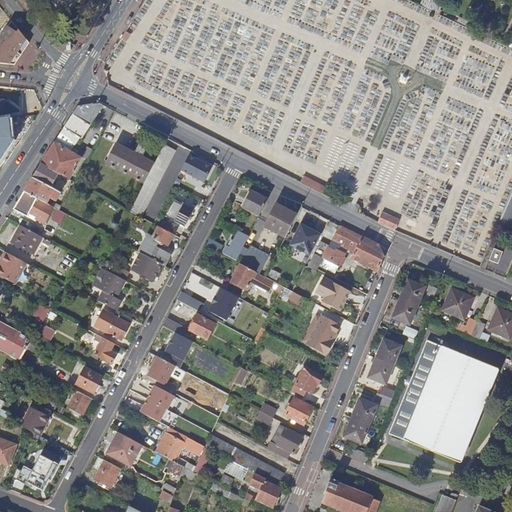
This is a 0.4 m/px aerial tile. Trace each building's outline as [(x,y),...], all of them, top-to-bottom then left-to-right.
[(3,34),(0,39),(0,63),(1,64),(9,65),(26,40),(12,22),(6,31),(3,28),(0,32),(3,34)] [(26,40),(9,65),(15,65),(29,44),(26,40)] [(81,137),(102,104),(99,102),(78,106),(24,191),(47,203),(49,199),(56,202),(60,193),(51,187),(58,173),(69,178),(81,157),(68,150),(77,135),(81,137)] [(168,146),(172,140),(167,137),(153,162),(143,182),(128,210),(139,216),(174,150),(168,146)] [(139,181),(143,182),(153,162),(141,156),(135,153),(115,144),(105,163),(108,165),(108,166),(112,168),(113,167),(121,171),(120,172),(125,174),(135,178),(134,179),(139,182),(139,181)] [(138,145),(135,153),(141,156),(145,148),(138,145)] [(180,169),(203,181),(211,166),(188,154),(180,169)] [(302,175),(299,182),(306,186),(310,179),(302,175)] [(324,186),(310,179),(306,186),(320,193),(324,186)] [(43,223),(53,206),(47,203),(24,191),(14,210),(35,221),(36,220),(43,223)] [(243,207),(259,215),(267,199),(251,191),(243,207)] [(511,226),(511,192),(499,223),(511,228),(511,226)] [(184,225),(192,209),(173,198),(164,214),(184,225)] [(264,226),(285,237),(297,214),(276,204),(264,226)] [(59,222),(64,212),(59,210),(57,208),(52,218),(59,222)] [(382,210),(377,221),(387,226),(394,230),(399,219),(382,210)] [(155,216),(152,222),(157,225),(163,228),(166,222),(155,216)] [(291,244),(311,254),(321,234),(314,230),(309,228),(311,224),(303,220),(291,244)] [(34,253),(42,236),(20,225),(11,241),(34,253)] [(167,244),(172,233),(163,228),(157,225),(152,236),(148,235),(147,237),(145,236),(138,251),(163,264),(167,256),(159,251),(158,249),(155,247),(157,243),(162,245),(165,244),(165,243),(167,244)] [(352,258),(377,270),(383,254),(380,245),(340,225),(333,239),(344,244),(343,246),(354,252),(352,258)] [(224,253),(236,260),(239,256),(244,245),(248,237),(238,232),(230,248),(227,247),(224,253)] [(315,271),(318,265),(322,258),(338,266),(344,254),(320,241),(307,267),(315,271)] [(249,248),(244,245),(239,256),(262,268),(270,254),(251,245),(249,248)] [(498,264),(502,252),(494,248),(489,260),(498,264)] [(27,262),(6,251),(0,261),(2,263),(0,267),(0,275),(16,284),(27,262)] [(160,270),(163,264),(138,251),(137,251),(130,264),(137,268),(135,271),(153,280),(158,269),(160,270)] [(334,273),(338,266),(322,258),(318,265),(334,273)] [(280,291),(283,286),(240,264),(239,266),(237,265),(234,271),(235,272),(235,273),(231,283),(245,290),(248,291),(252,282),(269,291),(271,287),(278,290),(280,291)] [(116,265),(112,273),(124,279),(126,280),(130,273),(116,265)] [(114,297),(124,279),(112,273),(106,270),(97,287),(103,290),(98,300),(115,309),(116,309),(121,300),(114,297)] [(340,311),(350,291),(323,276),(315,291),(325,296),(322,301),(340,311)] [(408,280),(401,298),(416,305),(424,286),(408,280)] [(426,296),(432,299),(436,288),(431,285),(426,296)] [(208,311),(226,320),(238,297),(221,288),(216,297),(215,296),(211,303),(212,304),(208,311)] [(442,309),(463,318),(472,298),(451,289),(442,309)] [(204,304),(181,291),(177,300),(199,311),(204,304)] [(409,323),(416,305),(401,298),(393,316),(409,323)] [(129,323),(132,318),(116,309),(115,309),(112,314),(104,310),(96,325),(121,339),(130,323),(129,323)] [(488,330),(509,338),(511,330),(511,315),(497,309),(488,330)] [(189,330),(167,318),(163,326),(175,333),(186,338),(191,331),(207,339),(214,324),(197,315),(189,330)] [(336,334),(340,325),(322,315),(306,344),(327,354),(334,342),(330,340),(334,333),(336,334)] [(459,323),(456,329),(471,335),(477,321),(469,318),(465,326),(459,323)] [(484,324),(477,321),(471,335),(478,338),(484,324)] [(47,325),(42,334),(52,339),(56,330),(47,325)] [(109,351),(113,343),(96,333),(94,337),(101,341),(94,353),(111,362),(115,354),(109,351)] [(175,333),(161,359),(174,366),(179,368),(193,342),(186,338),(175,333)] [(384,339),(377,358),(392,364),(400,346),(384,339)] [(388,433),(459,462),(497,369),(427,339),(388,433)] [(188,369),(226,388),(237,364),(199,345),(188,369)] [(164,385),(174,366),(161,359),(157,357),(147,377),(164,385)] [(385,382),(392,364),(377,358),(369,376),(385,382)] [(319,383),(322,376),(303,366),(290,391),(303,397),(307,390),(312,392),(317,383),(319,383)] [(76,383),(93,392),(102,376),(85,367),(76,383)] [(245,376),(248,371),(242,367),(239,372),(245,376)] [(242,383),(245,376),(239,372),(236,380),(242,383)] [(154,385),(146,399),(165,409),(167,409),(173,396),(154,385)] [(380,394),(392,399),(395,390),(383,386),(380,394)] [(206,410),(219,416),(229,394),(215,387),(206,410)] [(82,414),(91,397),(76,390),(68,406),(82,414)] [(374,401),(388,407),(392,399),(380,394),(377,393),(374,401)] [(285,414),(304,424),(313,407),(294,397),(285,414)] [(139,412),(158,422),(165,409),(146,399),(139,412)] [(360,399),(352,417),(368,424),(376,406),(360,399)] [(265,404),(262,409),(274,416),(277,410),(265,404)] [(31,407),(21,425),(30,430),(39,435),(49,417),(31,407)] [(361,442),(368,424),(352,417),(345,435),(361,442)] [(174,460),(174,461),(182,465),(184,466),(186,468),(189,463),(181,459),(177,460),(175,459),(188,437),(168,427),(156,450),(174,460)] [(272,440),(268,447),(287,457),(290,452),(294,453),(303,436),(286,427),(278,443),(272,440)] [(130,465),(141,444),(118,432),(107,453),(130,465)] [(0,461),(7,464),(15,444),(0,438),(0,461)] [(201,451),(204,445),(192,439),(189,445),(201,451)] [(355,449),(351,457),(366,463),(369,455),(355,449)] [(42,490),(47,478),(50,480),(59,461),(44,453),(40,451),(33,467),(24,463),(15,480),(24,484),(25,481),(42,490)] [(110,487),(119,468),(103,460),(93,478),(110,487)] [(174,461),(171,460),(167,468),(178,473),(182,465),(174,461)] [(230,460),(226,472),(244,479),(249,467),(230,460)] [(193,480),(196,473),(193,471),(186,468),(184,466),(181,474),(193,480)] [(256,500),(273,507),(281,488),(264,481),(265,479),(255,475),(250,485),(260,490),(256,500)] [(375,511),(379,502),(372,499),(372,497),(338,483),(338,481),(330,478),(327,486),(328,487),(322,502),(345,511),(375,511)] [(159,496),(170,502),(173,496),(162,490),(159,496)] [(228,497),(242,504),(244,498),(230,491),(228,497)] [(247,492),(244,498),(251,502),(254,496),(247,492)] [(451,511),(456,499),(451,497),(444,494),(436,511),(451,511)] [(248,507),(251,502),(244,498),(242,504),(248,507)]
